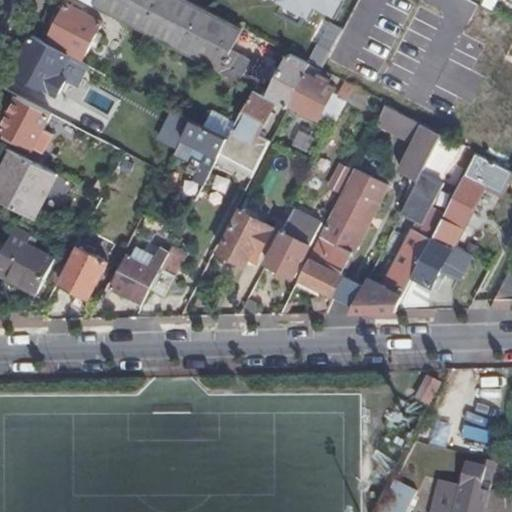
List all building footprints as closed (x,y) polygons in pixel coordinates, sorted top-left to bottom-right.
[(193,0),(103,0),(100,7),(241,82),(249,66),(232,57),(246,28),(193,0)] [(284,0),(283,4),(314,21),(320,10),(340,21),(351,0),(284,0)] [(71,5),(53,40),(87,59),(107,23),(71,5)] [(74,56),(37,36),(25,61),(19,71),(66,95),(70,85),(61,80),(74,56)] [(310,74),(314,65),(295,54),(272,98),(279,102),(291,109),(294,105),(310,74)] [(99,58),(94,66),(110,75),(114,66),(99,58)] [(339,89),(310,74),(294,105),(323,120),(333,100),(339,89)] [(258,91),(248,85),(236,108),(246,113),(258,91)] [(279,102),(272,98),(258,91),(246,113),(232,140),(225,154),(258,172),(274,142),(263,135),(279,102)] [(37,147),(55,114),(23,97),(5,130),(15,136),(37,147)] [(337,102),(333,100),(323,120),(327,122),(337,102)] [(425,123),(390,105),(383,120),(412,135),(416,125),(422,128),(425,123)] [(55,114),(63,117),(65,112),(57,109),(55,114)] [(175,120),(192,129),(196,121),(179,111),(175,120)] [(222,159),(225,154),(232,140),(196,121),(192,129),(187,139),(222,159)] [(446,134),(429,125),(405,173),(422,182),(446,134)] [(446,134),(422,182),(406,214),(424,224),(443,187),(433,183),(454,139),(446,134)] [(34,152),(37,147),(15,136),(13,140),(34,152)] [(381,142),(373,138),(363,159),(371,162),(381,142)] [(38,218),(61,174),(12,148),(0,170),(0,198),(3,200),(11,204),(29,213),(38,218)] [(340,163),(329,186),(337,191),(349,167),(340,163)] [(187,200),(197,206),(215,173),(204,167),(187,200)] [(359,306),(368,287),(345,275),(390,186),(359,170),(315,258),(316,259),(306,279),(359,306)] [(488,187),(468,177),(448,216),(445,222),(438,236),(458,246),(488,187)] [(265,206),(251,198),(225,251),(251,265),(254,259),(259,251),(265,254),(278,229),(258,218),(265,206)] [(0,209),(7,213),(11,204),(3,200),(0,205),(0,209)] [(271,263),(298,277),(324,226),(296,212),(271,263)] [(445,222),(448,216),(442,212),(439,218),(445,222)] [(31,233),(38,218),(29,213),(21,227),(31,233)] [(131,257),(116,288),(146,304),(154,290),(164,269),(170,258),(189,222),(180,217),(156,262),(154,262),(151,268),(146,264),(148,259),(144,257),(141,263),(131,257)] [(12,245),(1,266),(32,283),(29,288),(41,294),(60,259),(32,244),(37,236),(31,233),(21,227),(12,245)] [(388,287),(373,279),(368,287),(359,306),(355,314),(381,313),(399,313),(416,279),(436,240),(417,230),(388,287)] [(438,236),(436,240),(416,279),(436,288),(444,273),(462,281),(475,255),(458,246),(438,236)] [(0,239),(0,267),(1,266),(12,245),(0,239)] [(111,263),(84,249),(66,283),(93,297),(111,263)] [(260,262),(265,254),(259,251),(254,259),(260,262)] [(164,269),(179,277),(185,266),(170,258),(164,269)] [(164,269),(154,290),(168,297),(179,277),(164,269)] [(511,274),(494,310),(501,310),(501,308),(507,309),(511,310),(511,274)] [(441,384),(430,378),(419,400),(429,405),(441,384)] [(487,511),(499,464),(488,462),(487,469),(468,465),(467,471),(461,473),(460,480),(464,482),(463,489),(460,490),(457,502),(459,504),(456,511),(487,511)] [(409,511),(419,493),(396,483),(381,511),(409,511)]
